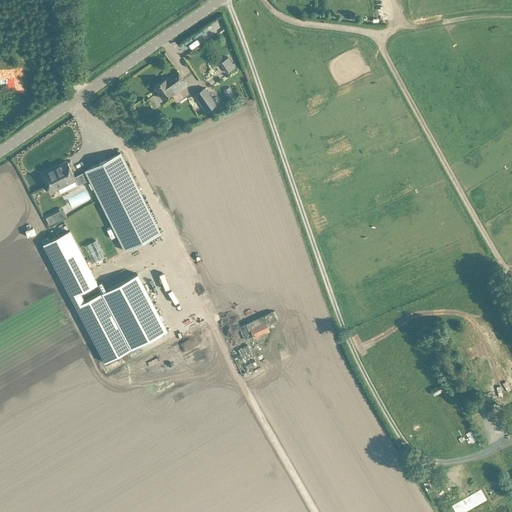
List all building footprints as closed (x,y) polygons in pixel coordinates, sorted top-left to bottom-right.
[(224,65),(230,75),(240,70),(233,59),(224,65)] [(164,80),(154,87),(163,99),(173,92),(171,89),(185,81),(177,70),(164,79),(164,80)] [(206,87),(195,95),(207,112),(218,105),(206,87)] [(161,233),(121,153),(120,152),(84,170),(85,171),(74,177),(66,161),(58,166),(59,168),(42,176),(48,186),(51,185),(55,187),(57,189),(75,180),(78,185),(89,180),(125,251),(161,233)] [(49,225),(67,216),(62,208),(45,216),(49,225)] [(70,230),(43,244),(94,341),(105,363),(167,330),(137,273),(102,292),(85,301),(80,292),(97,283),(70,230)] [(201,233),(195,235),(198,243),(204,240),(201,233)] [(104,283),(127,273),(121,259),(97,269),(104,283)] [(245,339),(253,335),(254,337),(260,334),(261,336),(263,337),(266,336),(266,334),(265,332),(269,330),(267,325),(277,320),(273,311),(239,327),(245,339)] [(252,346),(241,351),(250,372),(261,367),(252,346)] [(455,511),(468,511),(488,501),(482,491),(453,507),(455,511)]
